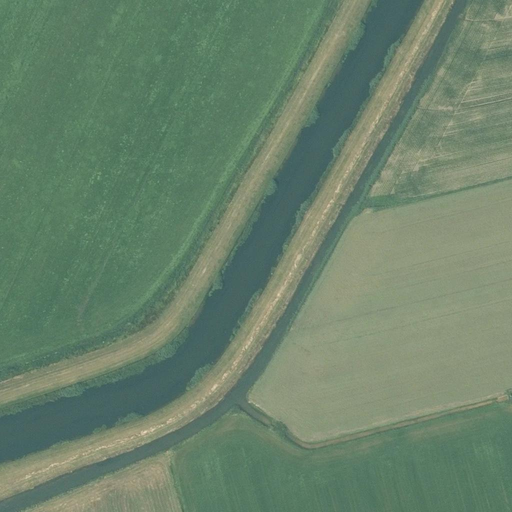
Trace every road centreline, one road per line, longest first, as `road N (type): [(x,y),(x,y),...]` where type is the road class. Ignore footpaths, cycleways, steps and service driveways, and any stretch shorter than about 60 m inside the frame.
road 1 (track): [(435,0),(229,373),(150,426),(0,480)]
road 2 (track): [(361,0),(185,306),(125,354),(0,395)]
